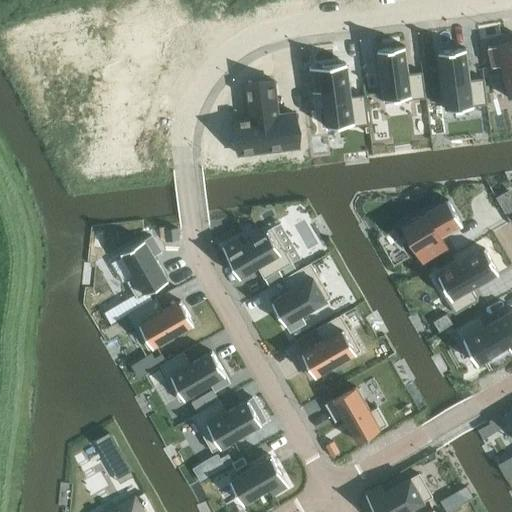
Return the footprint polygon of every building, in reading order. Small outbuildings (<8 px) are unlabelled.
[(511,41),(488,47),(492,66),(501,64),(509,98),(511,97),(511,41)] [(404,46),(377,49),(384,103),(425,97),(422,71),(408,73),(404,46)] [(466,48),(438,52),(445,109),(487,104),(483,78),(469,79),(466,48)] [(310,67),(309,67),(309,69),(312,92),(322,91),(326,124),(326,126),(327,126),(327,125),(352,122),(353,126),(368,124),(364,94),(350,96),(347,71),(346,63),(323,66),(323,65),(322,65),(322,66),(310,68),(310,67)] [(249,118),(234,119),(238,154),(253,152),(282,149),(299,147),(294,112),(278,114),(274,80),(245,83),(249,118)] [(148,146),(86,153),(89,177),(151,171),(148,146)] [(448,199),(401,226),(422,263),(448,249),(441,237),(462,224),(448,199)] [(174,228),(163,235),(167,241),(178,235),(174,228)] [(237,238),(222,247),(239,277),(257,267),(264,279),(292,263),(271,228),(241,245),(237,238)] [(151,235),(121,252),(135,277),(128,281),(137,298),(168,280),(154,256),(161,252),(151,235)] [(484,249),(434,277),(455,314),(478,301),(471,288),(498,273),(484,249)] [(289,291),(272,301),(289,331),(305,323),(300,315),(330,298),(310,263),(283,279),(289,291)] [(156,299),(128,315),(148,350),(194,324),(180,300),(162,311),(156,299)] [(479,314),(453,329),(461,342),(464,340),(477,363),(508,346),(511,353),(511,311),(486,326),(479,314)] [(323,340),(297,355),(311,379),(360,350),(340,315),(317,329),(323,340)] [(180,346),(169,352),(172,358),(183,352),(180,346)] [(183,352),(160,366),(180,401),(210,384),(214,391),(229,382),(212,351),(190,364),(183,352)] [(362,364),(351,371),(354,377),(365,371),(362,364)] [(356,387),(325,404),(335,421),(342,417),(356,441),(387,424),(377,407),(370,411),(356,387)] [(219,401),(192,417),(212,452),(266,421),(252,397),(226,412),(219,401)] [(333,441),(326,445),(332,456),(339,452),(333,441)] [(238,451),(227,457),(231,463),(242,457),(238,451)] [(121,453),(110,459),(122,481),(133,475),(121,453)] [(271,456),(230,480),(243,503),(269,488),(273,495),(288,486),(271,456)] [(242,457),(231,463),(235,471),(246,465),(242,457)] [(381,486),(365,495),(375,511),(405,511),(432,496),(419,473),(385,493),(381,486)] [(465,485),(439,500),(445,511),(471,496),(465,485)] [(108,511),(142,511),(134,497),(108,511)]
